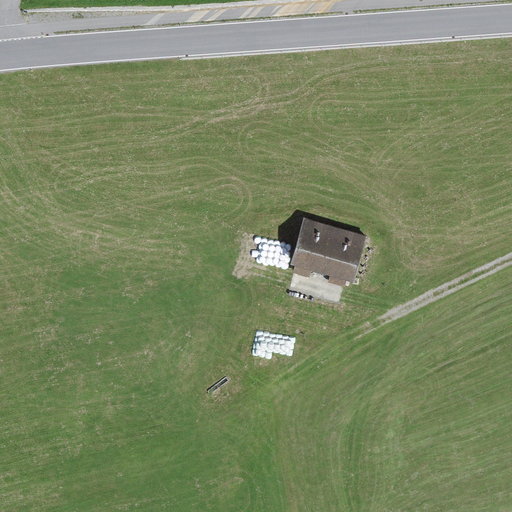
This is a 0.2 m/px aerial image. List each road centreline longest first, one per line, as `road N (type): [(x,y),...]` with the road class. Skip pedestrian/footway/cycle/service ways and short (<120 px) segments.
road 1 (tertiary): [(0,56),(511,21)]
road 2 (track): [(511,263),(348,341)]
